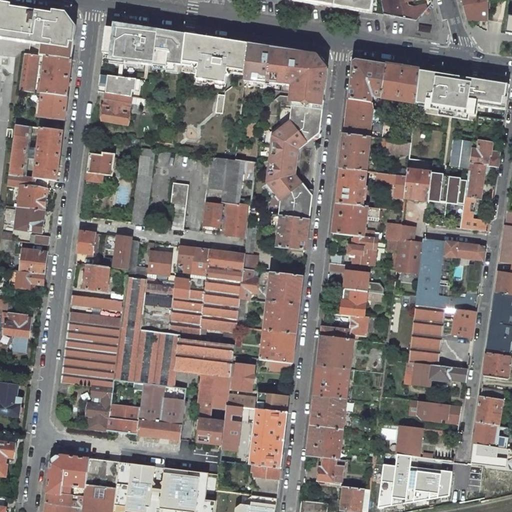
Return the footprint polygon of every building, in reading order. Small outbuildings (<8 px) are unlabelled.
[(293,0),(293,1),(373,13),(374,0),(293,0)] [(399,0),(381,0),(384,15),(415,20),(423,12),(427,8),(428,6),(426,4),(413,7),(400,3),(399,0)] [(471,19),(489,20),(489,0),(462,0),(466,14),(471,19)] [(23,9),(0,5),(0,38),(18,41),(29,43),(41,45),(40,56),(46,57),(69,60),(71,43),(73,26),(67,16),(23,9)] [(118,29),(106,27),(103,53),(111,54),(110,63),(120,65),(124,65),(139,67),(139,64),(152,66),(153,58),(155,44),(157,30),(119,24),(118,29)] [(182,63),(184,50),(185,37),(186,34),(184,34),(157,30),(155,44),(153,58),(152,66),(167,68),(167,73),(181,75),(181,74),(181,71),(182,63)] [(184,50),(182,63),(181,71),(181,74),(196,76),(196,84),(206,85),(209,82),(213,83),(215,86),(225,87),(227,76),(228,69),(230,69),(231,64),(229,61),(230,58),(232,59),(234,47),(227,46),(227,50),(220,49),(221,45),(219,43),(219,42),(185,37),(184,50)] [(235,42),(219,40),(219,42),(219,43),(221,45),(220,49),(227,50),(227,46),(234,47),(235,42)] [(247,67),(249,44),(235,42),(234,47),(232,59),(230,58),(229,61),(231,64),(230,69),(228,69),(227,76),(232,73),(246,75),(247,67)] [(269,48),(249,44),(247,67),(246,75),(245,81),(265,83),(266,79),(266,72),(267,67),(269,51),(269,48)] [(271,135),(266,183),(276,196),(278,193),(283,199),(280,201),(278,216),(310,220),(312,196),(293,171),(295,153),(320,133),(322,114),(327,68),(317,55),(306,53),(274,48),(274,52),(269,51),(267,67),(266,72),(266,79),(273,80),(272,83),(294,86),(293,97),(292,106),(290,121),(292,123),(286,128),(284,125),(271,135)] [(35,56),(25,54),(20,90),(34,92),(39,56),(35,56)] [(69,60),(46,57),(42,83),(39,83),(38,93),(41,93),(42,93),(67,96),(72,60),(69,60)] [(386,66),(356,61),(353,63),(349,100),(372,103),(373,97),(381,98),(386,66)] [(420,71),(386,66),(381,98),(380,109),(385,110),(386,99),(417,104),(420,71)] [(425,107),(438,109),(438,110),(439,111),(439,106),(441,92),(442,87),(443,87),(444,75),(420,71),(417,104),(418,104),(418,106),(425,107)] [(124,96),(126,79),(126,78),(122,77),(119,77),(100,74),(99,86),(107,87),(106,93),(107,93),(124,95),(124,96)] [(457,77),(444,75),(443,87),(442,87),(441,92),(439,106),(439,111),(456,113),(458,103),(460,89),(456,89),(457,77)] [(456,113),(470,115),(477,116),(478,107),(478,106),(480,93),(473,91),(475,80),(457,77),(456,89),(460,89),(458,103),(456,113)] [(135,91),(137,80),(126,78),(126,79),(124,96),(132,97),(132,91),(135,91)] [(505,110),(509,85),(475,80),(473,91),(480,93),(478,106),(505,110)] [(67,96),(42,93),(39,117),(64,120),(67,96)] [(106,93),(102,121),(128,125),(132,97),(124,96),(124,95),(107,93),(106,93)] [(222,114),(225,96),(218,95),(215,113),(222,114)] [(279,108),(282,105),(292,106),(293,97),(279,95),(271,102),(268,124),(273,130),(279,126),(277,123),(279,108)] [(372,103),(349,100),(345,135),(371,138),(376,139),(378,121),(385,121),(386,110),(385,110),(380,109),(380,110),(374,109),(375,107),(372,103)] [(438,117),(456,119),(456,116),(456,113),(439,111),(439,112),(438,117)] [(504,120),(477,116),(476,124),(503,127),(504,120)] [(29,127),(16,125),(10,174),(23,176),(29,127)] [(63,131),(41,128),(39,144),(36,144),(35,151),(29,151),(28,159),(37,160),(34,178),(48,180),(56,181),(63,131)] [(371,138),(345,135),(341,169),(367,172),(371,138)] [(411,143),(383,139),(381,151),(409,155),(411,143)] [(470,163),(473,143),(453,141),(450,165),(470,168),(470,163)] [(492,143),(473,141),(473,143),(470,163),(486,165),(497,167),(499,153),(490,152),(492,143)] [(143,225),(152,150),(141,148),(139,166),(138,174),(132,223),(143,225)] [(102,155),(90,154),(86,184),(103,186),(105,170),(113,171),(115,154),(102,153),(102,155)] [(212,158),(203,232),(219,234),(223,202),(229,203),(239,204),(244,161),(235,160),(212,158)] [(486,165),(470,163),(470,168),(468,181),(466,196),(475,198),(481,198),(486,165)] [(366,201),(368,187),(365,187),(367,172),(341,169),(337,204),(363,207),(364,201),(366,201)] [(431,173),(408,170),(407,176),(404,198),(428,201),(431,173)] [(400,176),(377,173),(376,181),(397,184),(396,189),(395,189),(393,198),(404,198),(407,176),(400,176)] [(447,190),(448,176),(443,176),(443,174),(431,173),(428,201),(444,203),(445,203),(447,190)] [(23,176),(10,174),(8,185),(21,187),(21,186),(47,190),(48,180),(34,178),(23,176)] [(466,196),(468,181),(461,180),(461,178),(450,177),(450,176),(448,176),(447,190),(445,203),(464,205),(466,196)] [(189,185),(173,183),(168,228),(184,230),(189,185)] [(47,190),(21,186),(21,187),(18,208),(44,211),(45,208),(47,206),(48,200),(46,198),(47,190)] [(475,198),(466,196),(464,205),(461,229),(487,231),(489,221),(472,218),(475,198)] [(239,204),(229,203),(226,235),(247,238),(248,225),(251,206),(239,204)] [(363,207),(337,204),(333,233),(355,236),(374,238),(375,232),(365,231),(367,217),(379,218),(380,209),(363,207)] [(44,211),(18,208),(17,219),(15,229),(16,229),(41,233),(41,232),(44,231),(45,224),(43,223),(44,211)] [(278,216),(273,215),(271,224),(279,225),(277,247),(306,250),(310,220),(278,216)] [(17,219),(4,218),(1,239),(15,241),(16,229),(15,229),(17,219)] [(401,225),(388,224),(387,240),(389,240),(399,241),(401,225)] [(256,225),(248,225),(247,238),(245,255),(243,269),(253,271),(259,271),(260,257),(252,256),(256,225)] [(409,226),(401,225),(399,241),(398,252),(396,271),(420,274),(423,243),(407,241),(409,226)] [(511,227),(506,227),(503,246),(502,246),(500,262),(511,264),(511,227)] [(96,234),(80,232),(78,253),(93,255),(96,234)] [(49,237),(36,235),(35,244),(48,245),(49,237)] [(132,238),(107,235),(103,266),(110,267),(129,269),(132,240),(132,238)] [(354,262),(373,265),(375,248),(373,248),(374,238),(355,236),(354,246),(349,246),(349,254),(355,254),(354,262)] [(15,241),(1,239),(0,249),(0,250),(14,253),(16,241),(15,241)] [(447,242),(424,239),(423,243),(420,274),(419,278),(449,281),(452,257),(445,256),(447,242)] [(128,277),(147,279),(148,272),(148,269),(134,267),(137,241),(132,240),(129,269),(128,277)] [(389,240),(388,251),(394,252),(398,252),(399,241),(389,240)] [(486,246),(447,242),(445,256),(452,257),(475,260),(483,261),(486,246)] [(148,272),(168,275),(169,275),(172,254),(169,253),(154,252),(155,245),(155,243),(151,243),(148,269),(148,272)] [(154,252),(169,253),(170,247),(155,245),(154,252)] [(180,247),(178,263),(184,263),(183,272),(192,274),(195,248),(180,247)] [(202,329),(210,250),(195,248),(192,274),(189,300),(174,298),(169,334),(201,338),(202,329)] [(47,253),(23,250),(20,272),(45,275),(47,253)] [(245,255),(210,250),(202,329),(236,333),(236,327),(240,299),(243,269),(245,255)] [(480,283),(483,261),(475,260),(474,265),(469,264),(467,281),(480,283)] [(366,267),(330,263),(329,272),(346,274),(344,290),(367,292),(372,293),(373,283),(368,282),(369,274),(365,274),(366,267)] [(103,266),(87,265),(85,289),(107,291),(110,267),(103,266)] [(284,268),(284,274),(295,276),(296,269),(284,268)] [(253,271),(243,269),(240,299),(246,299),(250,300),(251,292),(256,293),(257,292),(258,280),(257,279),(253,278),(253,271)] [(392,270),(386,269),(385,276),(395,278),(396,271),(392,270)] [(511,269),(511,275),(498,273),(495,293),(511,295),(511,269)] [(10,271),(9,286),(29,289),(30,283),(43,285),(45,275),(20,272),(19,272),(10,271)] [(176,283),(174,298),(189,300),(192,274),(183,272),(183,279),(176,279),(176,283)] [(284,274),(271,273),(267,302),(300,306),(303,277),(295,276),(284,274)] [(141,331),(147,279),(128,277),(126,293),(125,301),(115,380),(144,384),(175,387),(176,370),(202,374),(199,406),(202,406),(200,416),(211,417),(212,407),(227,408),(227,406),(228,395),(232,364),(233,356),(234,346),(201,342),(201,338),(169,334),(141,331)] [(419,278),(416,306),(456,310),(476,312),(478,296),(466,294),(466,299),(447,296),(449,281),(419,278)] [(176,283),(147,279),(141,331),(169,334),(174,298),(176,283)] [(10,292),(0,290),(0,298),(9,300),(10,292)] [(367,292),(344,290),(341,315),(352,316),(364,318),(366,300),(367,292)] [(126,293),(113,292),(112,300),(125,301),(126,293)] [(372,293),(367,292),(366,300),(383,302),(384,295),(372,293)] [(511,317),(511,295),(495,293),(491,323),(511,326),(511,317)] [(112,300),(72,296),(71,304),(110,309),(109,317),(70,312),(61,382),(69,383),(74,384),(93,386),(114,389),(115,380),(125,301),(112,300)] [(9,301),(0,299),(0,308),(8,310),(9,301)] [(246,299),(240,299),(236,327),(243,328),(246,299)] [(300,306),(267,302),(264,330),(296,334),(300,306)] [(416,306),(409,363),(439,366),(442,337),(443,330),(453,331),(456,310),(416,306)] [(476,312),(456,310),(453,331),(453,335),(472,337),(476,312)] [(27,315),(9,313),(9,314),(3,313),(2,322),(6,322),(4,334),(19,336),(18,337),(19,339),(26,339),(27,338),(27,337),(29,337),(31,318),(27,317),(27,315)] [(364,318),(352,316),(350,331),(322,327),(321,336),(353,340),(366,342),(368,318),(364,318)] [(509,351),(511,340),(511,331),(511,326),(491,323),(487,348),(487,349),(493,350),(492,354),(508,357),(509,351)] [(296,334),(264,330),(260,360),(272,361),(293,364),(296,334)] [(353,340),(321,336),(318,366),(350,370),(353,340)] [(492,354),(486,353),(483,375),(507,380),(511,357),(508,357),(492,354)] [(243,358),(233,356),(232,364),(237,365),(242,366),(243,358)] [(271,370),(292,373),(293,364),(272,361),(271,370)] [(439,366),(409,363),(407,375),(414,376),(413,384),(429,386),(430,379),(449,381),(449,380),(466,382),(467,370),(439,366)] [(242,366),(237,365),(234,390),(251,391),(252,383),(253,383),(254,376),(252,376),(254,367),(242,366)] [(350,370),(318,366),(314,396),(347,400),(350,370)] [(138,434),(144,384),(115,380),(114,389),(109,431),(138,434)] [(74,384),(69,383),(68,389),(60,388),(59,396),(73,398),(74,384)] [(18,386),(0,384),(0,387),(0,414),(19,417),(19,415),(21,415),(22,414),(23,408),(22,407),(20,407),(21,405),(16,404),(18,386)] [(180,439),(186,389),(175,387),(144,384),(138,434),(180,439)] [(114,389),(93,386),(92,396),(102,397),(101,405),(88,404),(87,416),(90,416),(89,429),(109,431),(114,389)] [(504,391),(481,387),(476,422),(498,426),(504,391)] [(258,393),(258,398),(256,410),(287,413),(289,397),(258,393)] [(242,408),(256,410),(258,398),(228,395),(227,406),(242,408)] [(347,400),(314,396),(311,426),(343,430),(347,400)] [(409,415),(418,416),(421,420),(441,422),(441,420),(446,420),(446,423),(459,425),(461,407),(411,401),(409,415)] [(242,408),(227,406),(227,408),(225,421),(223,444),(220,461),(236,463),(242,408)] [(287,413),(256,410),(251,457),(246,456),(245,464),(250,464),(281,468),(287,413)] [(211,417),(200,416),(197,441),(223,444),(225,421),(211,420),(211,417)] [(498,426),(476,422),(473,443),(496,447),(499,426),(498,426)] [(459,428),(430,425),(429,430),(458,433),(459,428)] [(343,430),(311,426),(307,456),(324,458),(340,460),(343,430)] [(401,427),(400,426),(397,455),(412,457),(418,458),(419,458),(422,429),(401,427)] [(15,445),(0,442),(0,475),(6,477),(7,466),(5,466),(6,457),(14,458),(15,445)] [(496,447),(473,443),(470,464),(506,468),(507,459),(497,458),(499,448),(496,447)] [(90,459),(61,455),(51,463),(47,493),(70,495),(71,486),(86,488),(90,459)] [(378,509),(449,496),(452,472),(411,467),(412,457),(397,455),(396,466),(384,465),(378,509)] [(340,460),(324,458),(323,468),(320,468),(318,480),(342,483),(344,460),(340,460)] [(119,463),(90,459),(86,488),(85,497),(83,508),(82,511),(113,511),(118,469),(119,463)] [(150,508),(155,467),(122,463),(117,506),(127,507),(126,511),(145,511),(146,507),(150,508)] [(254,477),(252,495),(277,498),(278,487),(279,480),(281,468),(250,464),(250,468),(255,469),(254,477)] [(160,509),(164,510),(163,511),(214,511),(215,502),(204,501),(206,489),(208,474),(165,469),(160,509)] [(370,490),(344,487),(341,509),(367,511),(370,490)] [(215,502),(214,511),(275,511),(277,498),(217,491),(206,489),(204,501),(215,502)] [(70,495),(47,493),(46,503),(63,506),(83,508),(85,497),(79,497),(78,503),(71,502),(72,496),(70,495)] [(326,511),(328,504),(302,501),(300,511),(326,511)] [(62,511),(63,506),(46,503),(44,511),(62,511)]
